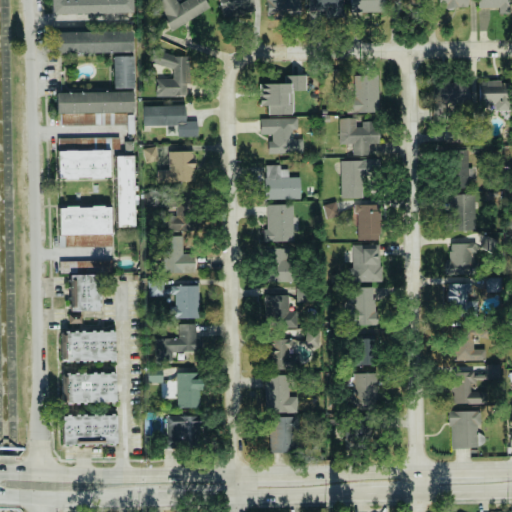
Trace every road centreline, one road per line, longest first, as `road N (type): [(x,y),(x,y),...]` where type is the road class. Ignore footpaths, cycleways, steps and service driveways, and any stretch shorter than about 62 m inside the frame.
road 1 (residential): [(40,473),(29,0)]
road 2 (residential): [(417,511),(417,54)]
road 3 (residential): [(236,511),(233,118)]
road 4 (secondary): [(235,475),(0,471)]
road 5 (residential): [(417,54),(249,59),(235,75),(233,118)]
road 6 (secondary): [(0,496),(156,498)]
road 7 (secondary): [(236,497),(357,495)]
